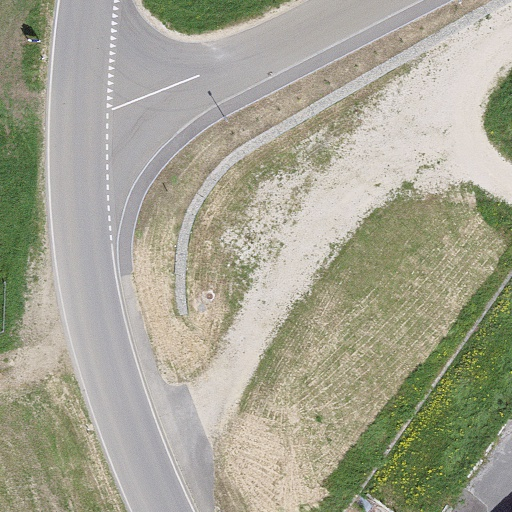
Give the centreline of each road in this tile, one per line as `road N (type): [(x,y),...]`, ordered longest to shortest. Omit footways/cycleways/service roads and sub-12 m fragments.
road 1 (track): [(153,486),(226,381),(291,261),(380,136),(511,34)]
road 2 (secondary): [(166,511),(104,335),(76,100)]
road 3 (residential): [(76,100),(169,88),(371,0)]
